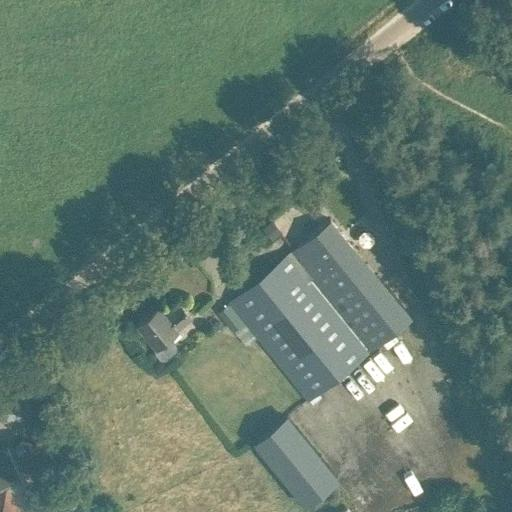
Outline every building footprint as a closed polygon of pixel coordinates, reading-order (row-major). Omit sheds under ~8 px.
[(218,310),(247,346),(258,337),(307,398),(410,316),(330,218),(218,310)] [(137,323),(150,338),(157,346),(155,348),(162,355),(165,355),(176,347),(176,344),(169,335),(177,328),(190,317),(180,304),(166,315),(158,305),(137,323)] [(286,419),(255,445),(309,511),(341,485),(286,419)] [(77,511),(41,428),(25,436),(56,511),(77,511)] [(0,511),(17,511),(6,486),(22,480),(6,444),(0,446),(0,511)]
